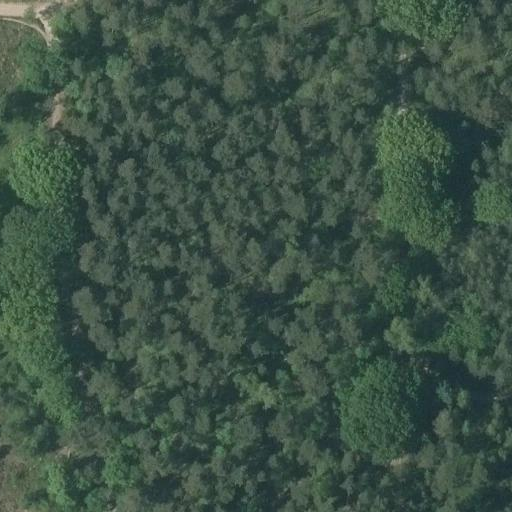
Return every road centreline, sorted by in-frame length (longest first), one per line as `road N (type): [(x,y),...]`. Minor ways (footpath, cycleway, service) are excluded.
road 1 (track): [(391,404),(404,0)]
road 2 (track): [(269,511),(359,420),(391,404)]
road 3 (track): [(391,404),(511,394)]
